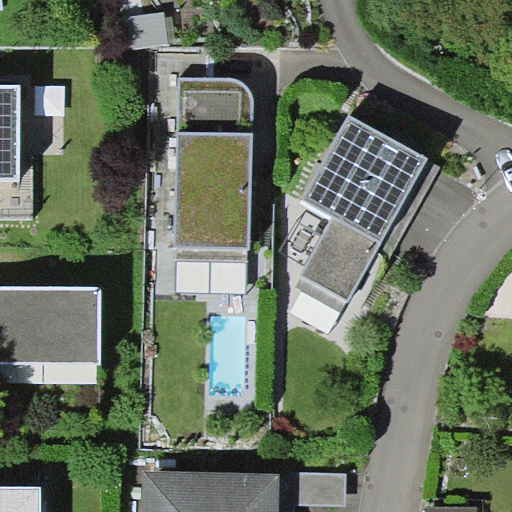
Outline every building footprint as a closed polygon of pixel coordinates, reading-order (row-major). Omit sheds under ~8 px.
[(248,250),(250,249),(253,110),(254,100),(251,92),(247,85),(241,80),(233,77),(179,77),(174,248),(176,248),(176,260),(247,262),(248,250)] [(0,83),(0,180),(20,180),(21,84),(0,83)] [(428,156),(348,113),(302,198),(333,214),(300,275),(301,275),(295,286),(341,312),(347,301),(348,302),(376,251),(427,159),(428,156)] [(441,166),(427,159),(376,251),(390,258),(441,166)] [(100,283),(0,283),(0,359),(101,358),(100,283)] [(279,473),(143,471),(142,511),(278,511),(279,505),(279,473)] [(346,473),(279,473),(279,505),(296,505),(346,506),(346,473)] [(40,511),(41,486),(0,485),(0,511),(40,511)]
